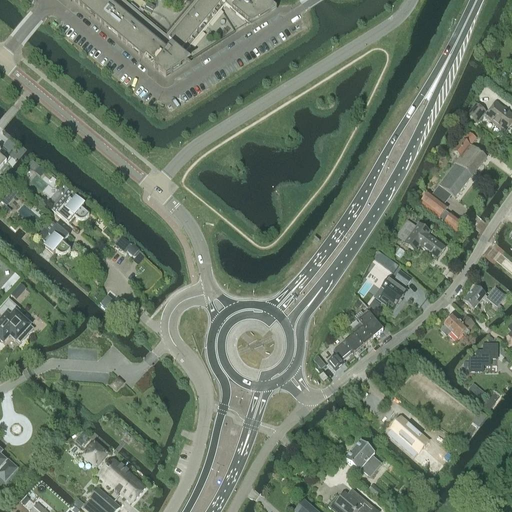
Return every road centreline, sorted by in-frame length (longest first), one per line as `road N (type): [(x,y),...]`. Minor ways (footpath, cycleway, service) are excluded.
road 1 (residential): [(49,1),(164,96),(315,0)]
road 2 (tertiary): [(411,0),(385,27),(204,140),(155,189)]
road 3 (unclassified): [(311,397),(324,395),(448,297),(511,197)]
road 4 (primary): [(326,280),(400,169),(458,36)]
road 5 (primary): [(458,36),(310,270)]
road 6 (primary): [(218,321),(210,350),(225,398),(207,468),(185,511)]
road 7 (unclassified): [(0,62),(155,189)]
road 8 (residential): [(0,389),(52,364),(129,375),(171,341)]
road 9 (unclassified): [(169,511),(199,447),(206,402),(197,374),(171,341)]
road 10 (unclassified): [(230,511),(267,447),(311,397)]
